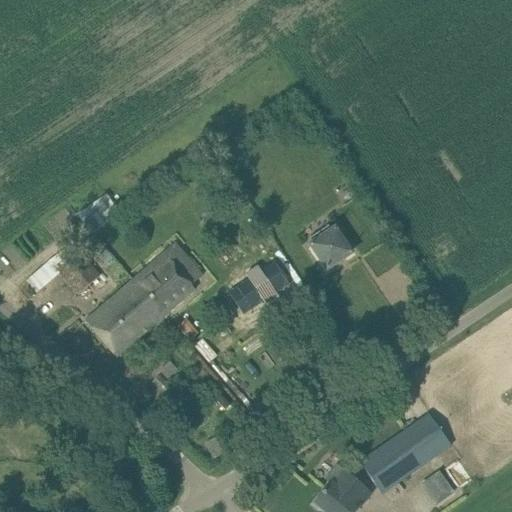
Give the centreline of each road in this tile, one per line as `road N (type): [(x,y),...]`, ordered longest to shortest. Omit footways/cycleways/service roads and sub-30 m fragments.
road 1 (unclassified): [(210,489),(511,288)]
road 2 (unclassified): [(210,489),(0,306)]
